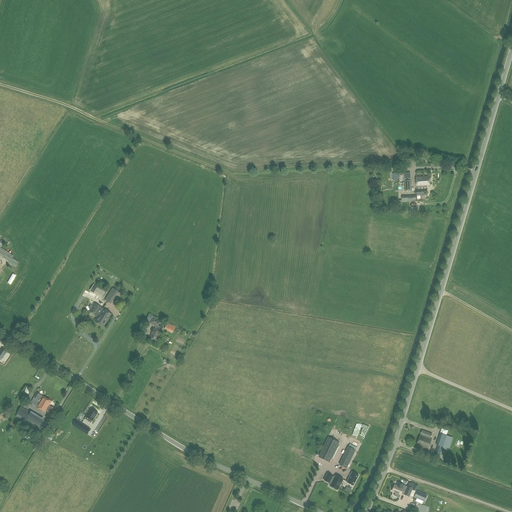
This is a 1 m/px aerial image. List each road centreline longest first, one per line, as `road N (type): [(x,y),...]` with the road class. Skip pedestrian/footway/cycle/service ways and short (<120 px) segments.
road 1 (unclassified): [(319,511),(186,450),(0,331)]
road 2 (track): [(203,163),(75,379)]
road 3 (track): [(0,84),(226,172)]
road 4 (tertiary): [(439,293),(498,94)]
road 5 (tertiary): [(385,468),(439,293)]
road 6 (unclassified): [(506,511),(385,468)]
